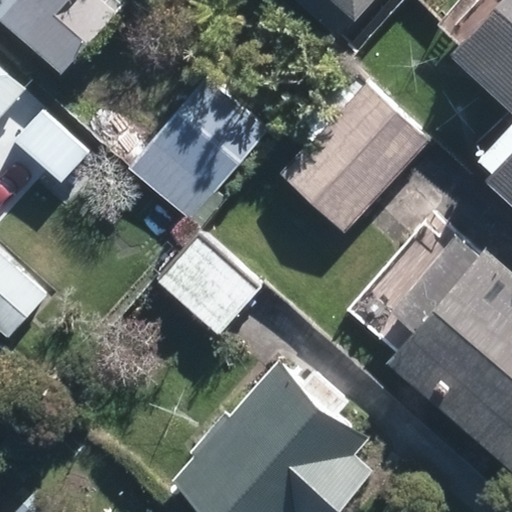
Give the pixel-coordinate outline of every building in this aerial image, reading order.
[(8,0),(80,63),(136,0),(8,0)] [(511,114),(483,147),(511,173),(511,0),(477,0),(457,23),(511,73),(511,114)] [(45,74),(0,33),(0,194),(41,149),(5,118),(45,74)] [(377,72),(294,163),(360,222),(442,132),(377,72)] [(223,74),(141,159),(196,212),(278,127),(223,74)] [(54,97),(26,126),(76,173),(104,144),(54,97)] [(511,442),(511,240),(483,214),(406,298),(429,320),(405,346),(511,442)] [(213,225),(171,270),(232,328),(274,283),(213,225)] [(0,235),(0,314),(20,331),(59,285),(0,235)] [(299,346),(188,468),(236,511),(343,511),(388,463),(368,444),(386,425),(299,346)]
